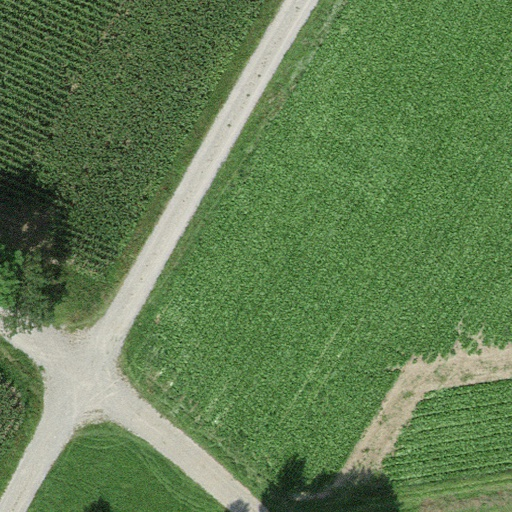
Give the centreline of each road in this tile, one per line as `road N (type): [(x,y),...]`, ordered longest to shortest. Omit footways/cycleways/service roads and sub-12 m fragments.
road 1 (track): [(321,0),(88,374),(13,511)]
road 2 (track): [(253,511),(88,374),(0,318)]
